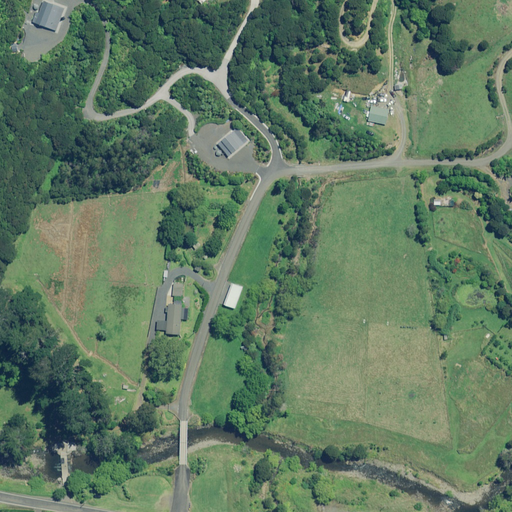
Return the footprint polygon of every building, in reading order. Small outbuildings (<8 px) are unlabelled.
[(65,9),(44,1),(36,23),(57,31),(65,9)] [(389,110),(371,106),(368,120),(386,124),(389,110)] [(241,146),(248,140),(238,128),(230,134),(218,144),(229,156),(241,146)] [(201,245),(197,241),(190,248),(194,252),(201,245)] [(203,267),(196,264),(194,270),(200,272),(203,267)] [(243,287),(232,283),(224,305),(236,309),(243,287)] [(183,284),(173,284),(173,296),(183,296),(183,284)] [(182,305),(168,304),(167,321),(158,320),(157,330),(167,330),(167,334),(181,335),(182,319),(188,319),(189,309),(182,308),(182,305)]
